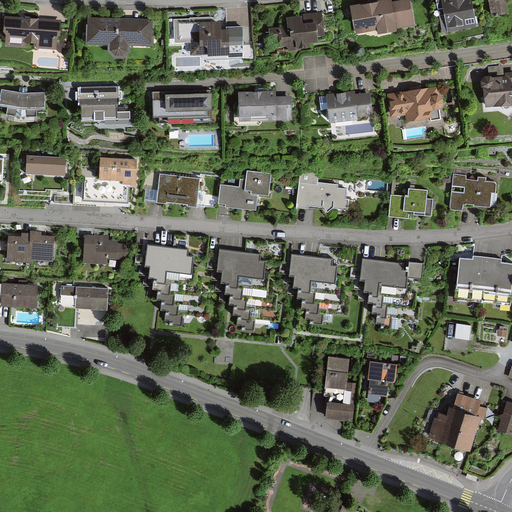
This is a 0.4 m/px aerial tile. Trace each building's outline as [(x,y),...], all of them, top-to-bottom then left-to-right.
[(392,0),(368,0),(350,3),(356,33),(373,30),(373,29),(377,28),(378,32),(415,25),(410,0),(392,0)] [(472,0),(442,0),(448,28),(477,21),(472,0)] [(490,0),(493,13),(505,10),(503,0),(490,0)] [(323,12),(287,13),(287,24),(270,25),(271,35),(279,34),(279,41),(286,41),(286,46),(306,45),(305,38),(318,38),(317,33),(324,33),(323,12)] [(59,18),(4,15),(3,41),(57,44),(59,18)] [(153,18),(87,16),(87,43),(108,43),(108,50),(114,56),(123,56),(130,50),(130,44),(152,44),(153,18)] [(194,26),(179,26),(179,37),(189,37),(190,51),(234,50),(233,44),(243,44),(243,24),(229,25),(229,28),(220,28),(220,21),(207,21),(207,29),(194,29),(194,26)] [(511,105),(511,75),(481,78),(484,108),(511,105)] [(118,85),(78,85),(78,114),(119,114),(118,85)] [(21,90),(1,87),(0,92),(0,102),(21,106),(44,105),(44,90),(21,90)] [(439,88),(388,95),(391,112),(406,110),(407,116),(431,112),(430,107),(442,105),(439,88)] [(273,92),(241,93),(242,119),(290,118),(289,97),(273,98),(273,92)] [(354,93),(328,96),(331,121),(356,118),(356,115),(370,113),(368,95),(354,97),(354,93)] [(191,96),(166,96),(167,120),(192,119),(192,116),(206,115),(205,98),(192,99),(191,96)] [(136,159),(100,156),(99,178),(135,181),(136,159)] [(65,159),(38,157),(37,173),(64,174),(65,159)] [(245,188),(220,184),(217,203),(256,209),(258,194),(269,195),(271,174),(247,171),(245,188)] [(319,175),(302,173),(298,204),(347,210),(349,199),(347,199),(348,189),(338,188),(338,185),(318,182),(319,175)] [(467,175),(454,174),(450,207),(463,208),(463,204),(489,207),(491,193),(495,193),(496,182),(467,179),(467,175)] [(180,177),(161,175),(158,201),(177,203),(180,177)] [(199,179),(180,177),(177,203),(196,205),(199,179)] [(392,193),(390,214),(408,216),(409,211),(430,213),(432,197),(426,197),(427,189),(410,187),(409,195),(392,193)] [(31,232),(31,235),(29,258),(51,259),(52,238),(39,237),(39,233),(31,232)] [(20,238),(9,237),(8,259),(29,260),(29,258),(31,235),(21,234),(20,238)] [(107,237),(86,236),(85,261),(106,262),(106,257),(127,258),(128,245),(107,244),(107,237)] [(186,248),(145,243),(143,264),(147,264),(146,273),(152,274),(151,285),(156,286),(155,296),(161,297),(160,309),(165,309),(164,319),(172,320),(171,323),(180,324),(181,313),(204,316),(206,301),(200,301),(201,283),(195,283),(196,270),(190,270),(192,254),(186,253),(186,248)] [(260,252),(217,246),(215,266),(220,267),(219,279),(224,279),(222,290),(230,290),(229,302),(235,302),(233,314),(239,314),(237,324),(244,325),(244,330),(253,331),(255,318),(281,321),(283,305),(274,304),(275,291),(269,290),(270,285),(266,284),(267,276),(262,276),(264,258),(260,258),(260,252)] [(333,257),(290,252),(288,272),(293,272),(291,284),(296,285),(295,295),(303,296),(301,307),(307,308),(306,319),(311,320),(311,323),(323,324),(324,314),(346,317),(348,297),(342,296),(343,290),(338,290),(339,282),(335,281),(337,264),(332,263),(333,257)] [(473,257),(461,256),(457,299),(510,304),(511,284),(511,260),(501,260),(501,256),(473,254),(473,257)] [(403,260),(360,255),(357,275),(362,275),(361,287),(366,288),(365,298),(372,299),(371,310),(377,311),(376,322),(381,323),(381,326),(393,327),(394,317),(415,319),(418,300),(412,299),(412,293),(408,293),(409,285),(405,284),(406,274),(421,276),(423,261),(409,260),(408,267),(402,266),(403,260)] [(37,284),(1,282),(0,299),(0,304),(36,306),(37,284)] [(107,287),(62,285),(61,294),(67,295),(67,305),(106,307),(107,287)] [(470,342),(472,327),(457,325),(455,340),(470,342)] [(350,357),(327,354),(324,386),(346,389),(350,357)] [(397,362),(370,359),(368,377),(394,380),(397,362)] [(452,405),(449,404),(445,413),(436,410),(428,435),(467,448),(479,415),(475,413),(480,399),(457,391),(452,405)] [(511,400),(507,399),(498,428),(511,432),(511,400)] [(354,403),(327,400),(326,415),(353,418),(354,403)] [(359,511),(360,511),(339,502),(335,511),(359,511)]
